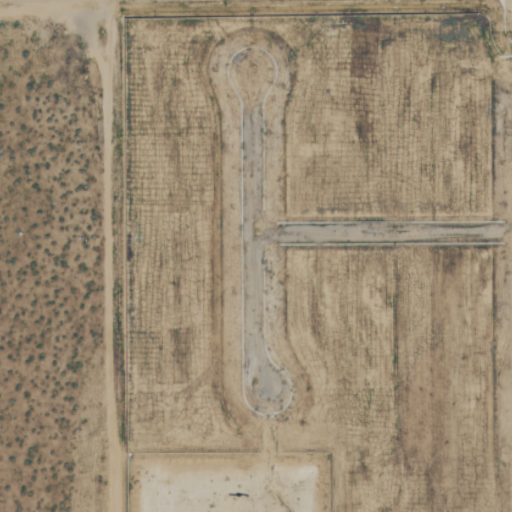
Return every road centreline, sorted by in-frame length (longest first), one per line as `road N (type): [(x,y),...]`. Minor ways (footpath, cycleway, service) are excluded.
road 1 (track): [(112,511),(99,209),(104,0)]
road 2 (residential): [(266,391),(252,367),(250,69)]
road 3 (residential): [(511,226),(251,226)]
